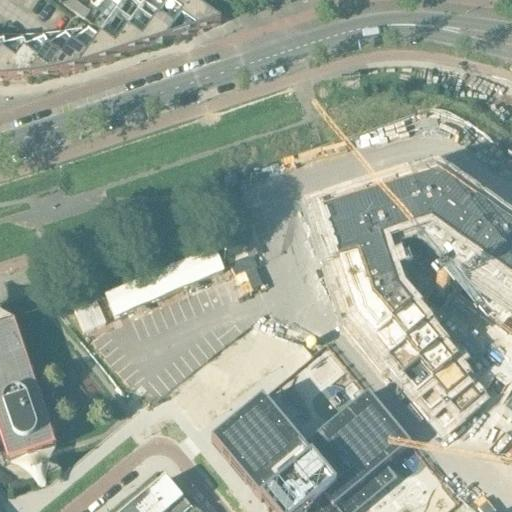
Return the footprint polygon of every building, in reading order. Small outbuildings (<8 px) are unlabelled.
[(79,7),(69,0),(64,8),(74,15),(79,7)] [(127,0),(105,0),(105,1),(120,11),(127,0)] [(127,0),(120,11),(134,21),(149,0),(127,0)] [(149,0),(134,21),(149,32),(171,0),(149,0)] [(171,0),(149,32),(164,42),(161,46),(180,40),(188,40),(187,38),(195,35),(202,35),(202,33),(219,27),(208,19),(203,12),(201,14),(184,2),(182,0),(171,0)] [(79,7),(74,15),(84,22),(89,14),(79,7)] [(103,35),(96,44),(76,73),(82,72),(83,72),(91,71),(90,69),(103,65),(134,21),(120,11),(108,28),(103,35)] [(108,28),(98,20),(93,28),(103,35),(108,28)] [(149,32),(134,21),(103,65),(112,62),(120,62),(119,60),(132,56),(149,32)] [(164,42),(149,32),(132,56),(154,48),(162,48),(161,46),(164,42)] [(71,48),(70,50),(48,80),(57,79),(63,77),(75,74),(76,73),(96,44),(89,39),(87,37),(86,39),(71,49),(71,48)] [(48,80),(70,50),(71,48),(64,42),(49,51),(41,62),(26,84),(32,83),(40,82),(48,80)] [(43,45),(26,52),(3,85),(13,85),(26,84),(41,62),(49,51),(47,52),(43,45)] [(4,52),(2,55),(0,58),(0,85),(3,85),(26,52),(25,53),(22,47),(4,52)] [(511,239),(436,186),(321,223),(354,326),(442,432),(478,403),(494,380),(511,393),(511,403),(503,417),(511,423),(511,239)] [(54,451),(13,325),(0,329),(0,446),(7,467),(27,460),(29,467),(36,464),(34,458),(54,451)] [(261,402),(210,445),(260,505),(265,511),(360,511),(396,483),(384,469),(408,450),(409,448),(367,397),(302,451),(261,402)] [(188,511),(164,483),(147,497),(159,511),(188,511)] [(159,511),(147,497),(130,511),(131,511),(159,511)]
